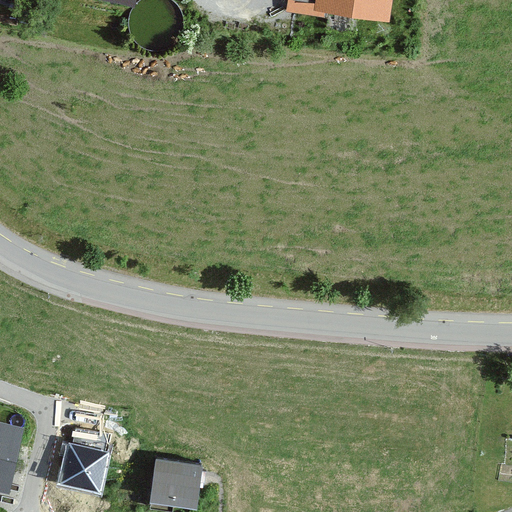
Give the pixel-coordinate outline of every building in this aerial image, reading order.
[(388,28),(392,0),(290,0),(288,12),(388,28)] [(0,424),(0,490),(7,492),(21,430),(0,424)] [(107,436),(77,430),(75,442),(104,448),(107,436)] [(108,455),(69,446),(60,482),(99,491),(108,455)] [(149,503),(197,508),(202,466),(154,461),(149,503)]
